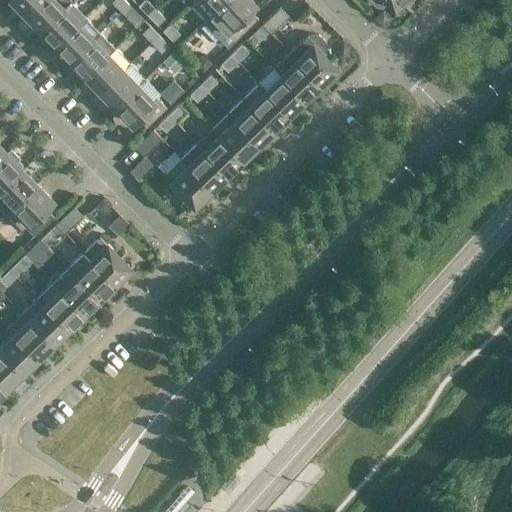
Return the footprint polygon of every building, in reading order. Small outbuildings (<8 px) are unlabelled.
[(13,0),(26,13),(38,0),(13,0)] [(38,0),(26,13),(41,28),(62,7),(69,0),(38,0)] [(69,0),(62,7),(41,28),(56,43),(85,15),(69,0)] [(128,3),(125,0),(115,0),(113,3),(121,10),(128,3)] [(147,14),(155,7),(148,0),(146,0),(140,6),(147,14)] [(206,18),(224,0),(193,0),(191,2),(206,18)] [(254,3),(251,0),(224,0),(206,18),(203,21),(227,46),(257,17),(248,8),(254,3)] [(137,12),(128,3),(121,10),(130,19),(137,12)] [(288,15),(279,6),(261,23),(268,31),(270,32),(288,15)] [(164,16),(155,7),(147,14),(156,23),(164,16)] [(85,15),(56,43),(71,59),(100,31),(85,15)] [(163,30),(171,38),(178,30),(170,22),(163,30)] [(260,39),(268,31),(261,23),(245,38),(253,46),(260,39)] [(151,41),(159,34),(151,26),(143,33),(151,41)] [(115,46),(100,31),(71,59),(86,74),(107,54),(115,46)] [(306,34),(289,51),(318,82),(334,66),(322,54),(324,52),(325,47),(325,42),(322,37),(317,34),(312,33),(306,34)] [(159,50),(167,43),(159,34),(151,41),(159,50)] [(246,52),(238,45),(230,53),(237,61),(246,52)] [(115,46),(107,54),(86,74),(101,90),(122,69),(130,62),(115,46)] [(174,51),(165,59),(173,68),(182,59),(174,51)] [(318,82),(289,51),(273,66),(303,97),(318,82)] [(229,69),(237,61),(230,53),(222,61),(229,69)] [(130,62),(122,69),(101,90),(116,105),(137,85),(145,77),(130,62)] [(258,81),(265,89),(287,112),(303,97),(273,66),(258,81)] [(215,83),(207,75),(199,83),(206,91),(215,83)] [(172,99),(184,86),(173,76),(161,88),(172,99)] [(145,77),(137,85),(116,105),(132,122),(137,116),(146,125),(166,106),(156,96),(160,93),(145,77)] [(198,99),(206,91),(199,83),(190,91),(198,99)] [(265,89),(249,104),(272,127),(287,112),(265,89)] [(272,127),(249,104),(234,118),(227,111),(227,112),(256,142),(272,127)] [(183,113),(176,105),(168,113),(175,121),(183,113)] [(256,142),(227,112),(211,127),(241,157),(256,142)] [(175,121),(168,113),(159,121),(167,129),(175,121)] [(196,142),(203,149),(225,172),(241,157),(211,127),(196,142)] [(152,128),(134,146),(143,155),(161,138),(152,128)] [(225,172),(203,149),(196,142),(181,156),(180,157),(210,187),(225,172)] [(6,152),(0,157),(0,187),(21,168),(6,152)] [(210,187),(180,157),(164,172),(194,203),(210,187)] [(139,163),(132,170),(140,178),(147,171),(139,163)] [(21,168),(0,187),(0,206),(6,212),(13,206),(36,183),(21,168)] [(36,183),(13,206),(6,212),(21,228),(24,225),(33,234),(53,215),(45,206),(52,199),(36,183)] [(108,220),(119,208),(105,196),(95,208),(108,220)] [(55,223),(64,232),(82,215),(73,205),(55,223)] [(120,210),(109,221),(120,232),(131,220),(120,210)] [(55,238),(48,230),(40,238),(47,245),(55,238)] [(99,235),(83,251),(112,281),(129,266),(99,235)] [(47,245),(40,238),(31,246),(39,254),(47,245)] [(112,281),(83,251),(67,266),(97,296),(112,281)] [(24,267),(17,260),(9,268),(16,275),(24,267)] [(97,296),(67,266),(52,281),(81,311),(97,296)] [(16,275),(9,268),(0,276),(8,284),(16,275)] [(81,311),(52,281),(36,296),(66,327),(81,311)] [(21,311),(28,318),(50,342),(66,327),(36,296),(21,311)] [(50,342),(28,318),(12,333),(35,357),(50,342)] [(35,357),(12,333),(0,345),(0,351),(19,372),(35,357)] [(19,372),(0,351),(0,382),(4,387),(19,372)] [(241,476),(236,471),(224,485),(229,489),(241,476)] [(189,511),(194,507),(186,500),(195,490),(187,484),(162,511),(189,511)]
